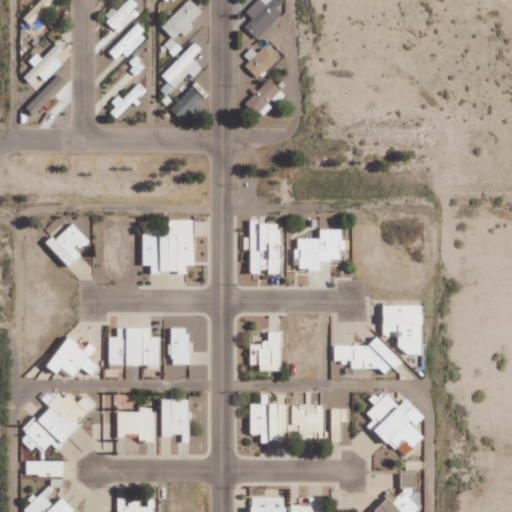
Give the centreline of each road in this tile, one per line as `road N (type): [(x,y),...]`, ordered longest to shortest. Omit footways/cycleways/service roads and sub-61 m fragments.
road 1 (residential): [(220,511),(219,0)]
road 2 (residential): [(16,511),(15,214)]
road 3 (residential): [(219,137),(77,138)]
road 4 (residential): [(77,138),(76,0)]
road 5 (residential): [(215,300),(349,298)]
road 6 (residential): [(221,471),(92,475)]
road 7 (residential): [(215,300),(89,299)]
road 8 (residential): [(221,471),(346,473)]
